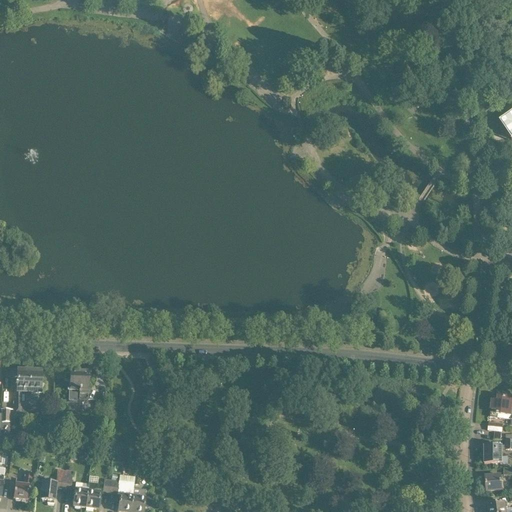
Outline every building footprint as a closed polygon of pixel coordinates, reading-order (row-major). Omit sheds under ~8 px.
[(511,114),(500,122),(511,141),(511,114)] [(41,373),(17,372),(17,379),(15,379),(13,417),(21,417),(22,407),(30,407),(30,395),(40,395),(41,392),(42,392),(43,391),(44,391),(44,390),(44,389),(44,387),(44,386),(43,386),(42,385),(41,385),(41,373)] [(64,375),(63,381),(68,381),(69,391),(67,391),(67,394),(69,393),(69,401),(88,402),(88,397),(90,397),(90,392),(88,392),(89,375),(69,374),(69,375),(64,375)] [(97,396),(96,413),(106,414),(106,396),(97,396)] [(511,408),(511,405),(511,400),(498,399),(497,403),(491,403),(490,419),(511,421),(511,408)] [(1,411),(1,416),(1,424),(9,424),(9,421),(9,411),(1,411),(1,412),(1,411)] [(503,426),(499,426),(489,425),(488,432),(494,433),(493,441),(500,442),(501,434),(502,434),(503,426)] [(7,457),(10,457),(12,455),(12,452),(9,448),(6,448),(3,450),(4,453),(7,457)] [(502,448),(500,448),(490,448),(490,451),(484,451),(484,465),(508,465),(508,458),(502,458),(502,448)] [(66,477),(64,491),(70,491),(72,473),(67,472),(66,477)] [(24,474),(24,477),(23,486),(15,485),(13,501),(26,503),(27,496),(29,496),(32,475),(24,474)] [(64,491),(66,477),(57,476),(56,484),(42,482),(40,501),(47,502),(47,505),(54,506),(56,490),(64,491)] [(502,492),(501,477),(485,479),(486,494),(502,492)] [(109,496),(111,482),(104,482),(102,495),(109,496)] [(130,511),(133,491),(133,485),(111,482),(109,496),(119,497),(117,511),(130,511)] [(88,486),(87,493),(85,510),(98,511),(100,492),(98,492),(98,491),(96,491),(97,486),(89,484),(88,486)] [(85,510),(87,493),(74,491),(72,508),(85,510)] [(133,491),(130,511),(143,511),(144,508),(150,509),(150,502),(144,502),(145,500),(144,500),(145,492),(133,491)]
